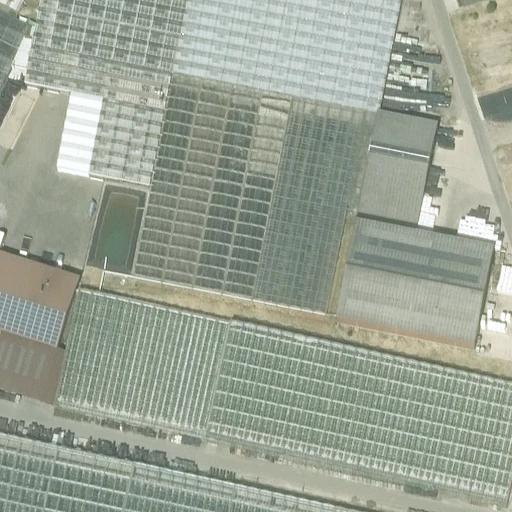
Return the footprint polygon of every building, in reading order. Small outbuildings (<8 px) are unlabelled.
[(41,0),(35,33),(0,15),(0,94),(11,73),(27,76),(24,90),(71,99),(57,174),(88,180),(88,181),(149,193),(131,281),(325,319),(345,215),(357,218),(377,120),(378,120),(401,0),(41,0)] [(459,0),(463,10),(494,0),(459,0)] [(378,120),(377,120),(357,218),(358,218),(417,230),(437,132),(378,120)] [(417,230),(358,218),(337,327),(474,354),(493,256),(415,241),(417,230)] [(456,232),(453,246),(484,253),(487,239),(456,232)] [(79,285),(0,260),(0,336),(57,354),(79,285)] [(505,511),(511,482),(511,390),(79,295),(53,413),(503,511),(505,511)] [(322,511),(0,441),(0,511),(322,511)]
